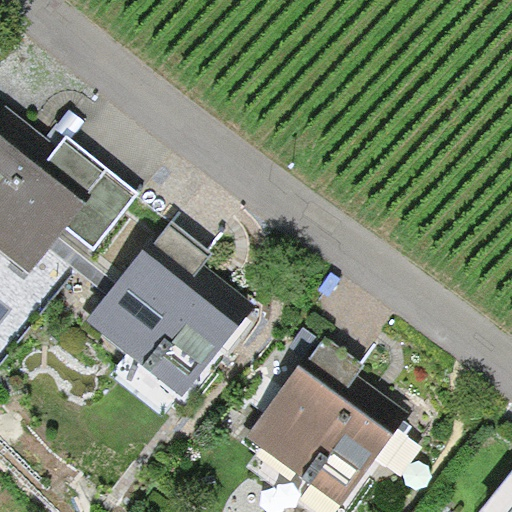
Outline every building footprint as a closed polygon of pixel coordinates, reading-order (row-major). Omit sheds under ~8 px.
[(140,195),(68,137),(41,172),(86,208),(67,231),(94,254),(140,195)] [(0,140),(0,255),(29,279),(67,231),(86,208),(41,172),(0,140)] [(173,225),(147,257),(186,289),(212,256),(173,225)] [(145,255),(89,324),(184,401),(239,332),(186,289),(147,257),(145,255)] [(327,338),(301,372),(341,402),(367,368),(327,338)] [(298,370),(248,438),(342,508),(393,441),(341,402),(301,372),(298,370)] [(511,511),(511,474),(482,511),(511,511)]
